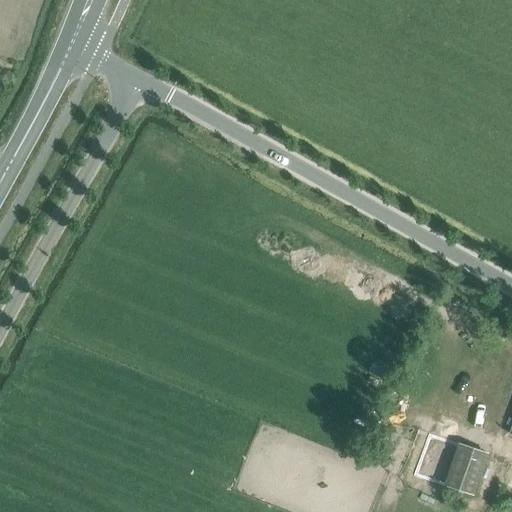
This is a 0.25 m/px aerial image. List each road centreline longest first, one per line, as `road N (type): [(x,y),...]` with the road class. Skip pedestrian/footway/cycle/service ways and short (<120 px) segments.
road 1 (unclassified): [(511,287),(70,45)]
road 2 (secondary): [(0,183),(70,45)]
